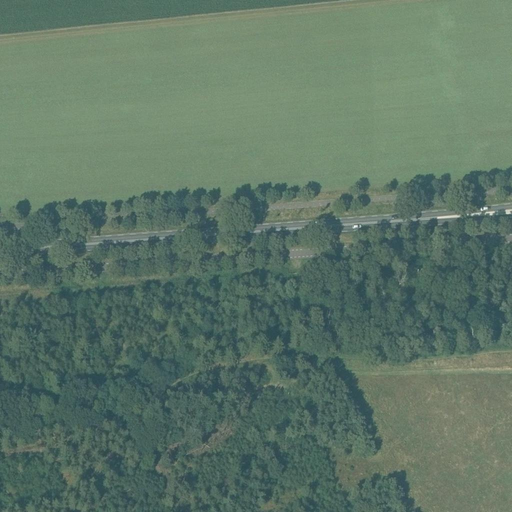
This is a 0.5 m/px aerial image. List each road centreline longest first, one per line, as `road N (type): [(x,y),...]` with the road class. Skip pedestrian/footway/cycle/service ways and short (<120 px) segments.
road 1 (unclassified): [(0,275),(511,238)]
road 2 (primary): [(0,251),(503,213)]
